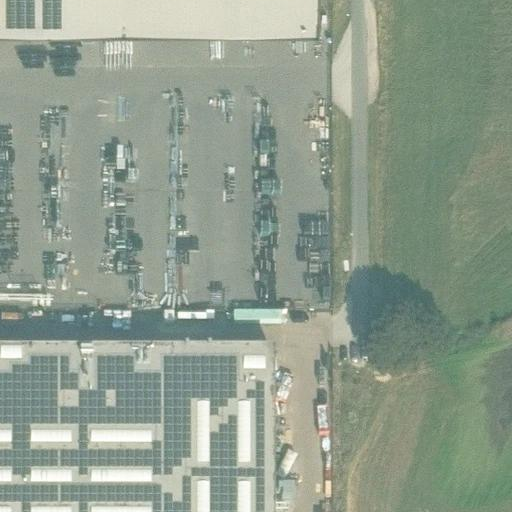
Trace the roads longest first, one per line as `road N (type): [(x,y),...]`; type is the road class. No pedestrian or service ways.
road 1 (unknown): [(0,79),(356,82)]
road 2 (unclassified): [(355,355),(356,0)]
